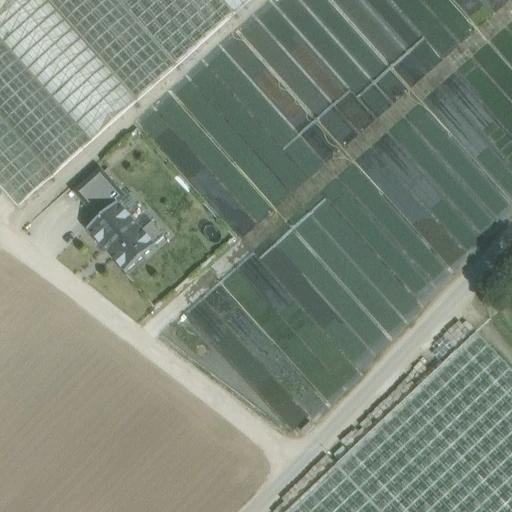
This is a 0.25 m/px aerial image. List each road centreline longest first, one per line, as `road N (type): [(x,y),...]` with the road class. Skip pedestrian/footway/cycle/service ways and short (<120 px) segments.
road 1 (unclassified): [(313,471),(0,225)]
road 2 (track): [(5,230),(261,0)]
road 3 (unclassified): [(313,471),(511,256)]
